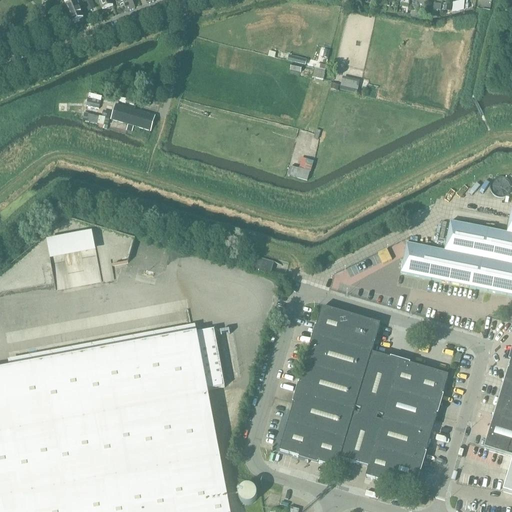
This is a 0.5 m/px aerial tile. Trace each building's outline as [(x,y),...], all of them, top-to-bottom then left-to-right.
[(68,0),(70,5),(66,7),(73,24),(83,19),(79,8),(84,6),(81,0),(68,0)] [(90,0),(87,0),(84,1),(89,11),(94,9),(90,0)] [(113,7),(110,0),(97,0),(102,12),(113,7)] [(130,10),(126,0),(114,0),(117,6),(123,4),(126,12),(130,10)] [(126,0),(130,10),(135,9),(132,0),(126,0)] [(291,65),(290,71),(300,73),(302,67),(291,65)] [(313,78),(323,80),(325,71),(314,69),(313,78)] [(340,90),(356,94),(359,81),(343,77),(340,90)] [(87,107),(98,110),(100,102),(89,100),(87,107)] [(484,117),(476,100),(475,100),(473,101),(482,118),(483,117),(484,117)] [(144,130),(143,134),(148,136),(149,132),(150,132),(155,117),(115,106),(111,121),(144,130)] [(86,112),(84,120),(104,125),(106,117),(86,112)] [(307,161),(304,171),(290,167),(287,176),(307,181),(310,173),(313,162),(307,161)] [(491,184),(490,186),(490,191),(493,195),(497,198),(502,199),(506,197),(509,194),(511,190),(511,185),(509,182),(506,179),(502,178),(498,178),(495,179),(493,181),(492,182),(491,184)] [(511,206),(506,234),(450,222),(444,252),(406,244),(400,274),(511,296),(511,206)] [(67,244),(110,256),(116,237),(73,225),(67,244)] [(250,270),(270,276),(274,263),(253,257),(250,270)] [(310,347),(299,386),(301,386),(298,395),(294,394),(294,395),(298,396),(295,405),(293,404),(279,453),(299,459),(299,457),(308,460),(307,464),(308,464),(309,460),(318,463),(317,464),(337,470),(340,460),(359,466),(360,464),(369,467),(365,478),(414,493),(420,473),(418,472),(421,463),(425,465),(425,464),(421,462),(423,454),(425,454),(437,415),(435,415),(438,406),(442,407),(442,406),(438,405),(440,396),(442,397),(448,377),(405,364),(404,366),(400,365),(401,360),(400,360),(399,364),(390,362),(391,360),(372,354),(380,325),(322,308),(316,328),(318,329),(315,337),(311,336),(311,337),(315,338),(312,347),(310,347)] [(229,511),(207,391),(224,388),(214,332),(0,371),(0,511),(229,511)] [(476,450),(473,460),(511,472),(511,357),(508,371),(510,374),(511,375),(509,383),(502,381),(502,382),(505,382),(498,404),(500,408),(501,408),(499,416),(492,414),(492,415),(498,417),(496,425),(495,424),(491,426),(488,438),(480,435),(478,444),(476,450)] [(240,502),(256,502),(256,487),(240,487),(240,502)]
